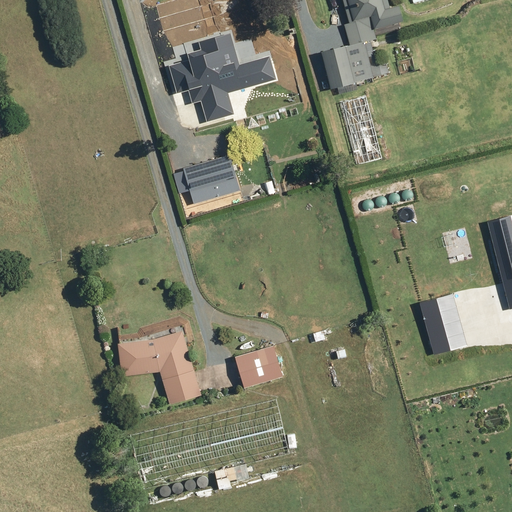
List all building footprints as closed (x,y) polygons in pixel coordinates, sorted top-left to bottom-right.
[(161,0),(171,32),(227,15),(221,0),(161,0)] [(322,53),(332,90),(377,78),(368,44),(381,40),(379,31),(406,24),(400,3),(390,5),(388,0),(345,0),(351,23),(344,25),(349,46),(322,53)] [(199,100),(205,121),(231,114),(225,93),(275,79),(269,55),(236,64),(227,32),(195,40),(198,49),(185,52),(186,59),(166,64),(174,92),(186,89),(190,103),(199,100)] [(369,94),(342,100),(357,164),(384,158),(369,94)] [(180,169),(192,205),(239,190),(227,153),(180,169)] [(486,219),(509,311),(511,310),(511,235),(506,214),(486,219)] [(418,300),(432,351),(465,342),(451,291),(418,300)] [(323,329),(312,333),(316,343),(327,338),(323,329)] [(159,371),(169,405),(201,396),(181,331),(115,341),(121,377),(159,371)] [(277,344),(236,353),(243,385),(285,375),(277,344)] [(234,468),(215,473),(220,494),(231,491),(229,481),(237,479),(234,468)]
